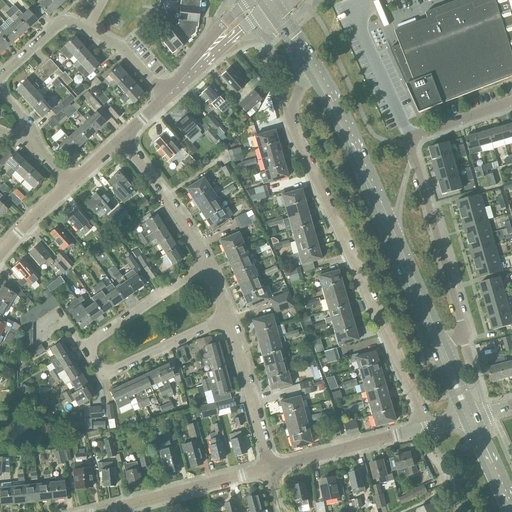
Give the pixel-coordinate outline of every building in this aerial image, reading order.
[(41,0),(44,2),(39,6),(48,17),(57,8),(49,0),(41,0)] [(49,0),(57,8),(67,0),(66,0),(49,0)] [(511,53),(495,0),(459,0),(425,13),(428,19),(395,32),(400,45),(390,49),(419,113),(511,77),(511,53)] [(511,0),(495,0),(511,53),(511,0)] [(198,14),(200,3),(180,1),(178,12),(198,14)] [(17,39),(27,30),(18,20),(14,15),(9,10),(4,14),(8,18),(3,23),(8,28),(17,39)] [(18,20),(27,30),(36,22),(27,12),(18,20)] [(178,12),(177,24),(194,33),(195,33),(194,32),(194,28),(197,28),(198,14),(178,12)] [(194,33),(177,24),(168,31),(181,47),(191,38),(190,36),(194,33)] [(0,37),(8,47),(17,39),(8,28),(4,33),(0,28),(0,37)] [(171,54),(181,47),(168,31),(159,39),(171,54)] [(0,54),(8,47),(0,37),(0,54)] [(74,38),(64,47),(59,51),(67,60),(72,56),(82,47),(74,38)] [(91,56),(82,47),(72,56),(77,62),(73,66),(76,70),(91,56)] [(99,66),(91,56),(76,70),(84,79),(99,66)] [(50,60),(45,64),(53,74),(58,69),(50,60)] [(53,74),(45,64),(40,68),(49,78),(53,74)] [(108,76),(112,80),(107,85),(111,90),(116,85),(127,76),(118,66),(108,76)] [(229,70),(221,77),(230,88),(230,87),(236,94),(244,87),(241,84),(238,81),(238,80),(229,70)] [(59,77),(63,82),(68,77),(64,73),(59,77)] [(125,94),(135,85),(127,76),(116,85),(125,94)] [(72,81),(68,77),(63,82),(67,86),(72,81)] [(96,78),(86,87),(90,91),(100,83),(96,78)] [(56,79),(51,84),(55,89),(61,84),(56,79)] [(16,90),(24,100),(34,91),(37,88),(34,84),(31,87),(26,81),(16,90)] [(135,85),(125,94),(120,99),(124,104),(129,99),(133,104),(143,94),(135,85)] [(202,95),(199,97),(204,103),(207,101),(210,105),(213,108),(221,101),(218,98),(219,97),(210,87),(201,95),(202,95)] [(81,94),(76,88),(72,92),(76,98),(81,94)] [(24,100),(32,109),(43,100),(34,91),(24,100)] [(253,91),(238,104),(247,114),(262,100),(253,91)] [(87,92),(82,96),(91,106),(95,101),(87,92)] [(95,96),(99,101),(104,96),(100,92),(95,96)] [(70,94),(61,103),(65,108),(74,99),(70,94)] [(109,101),(104,96),(99,101),(103,105),(109,101)] [(43,100),(32,109),(41,119),(51,109),(47,104),(50,101),(46,97),(43,100)] [(67,110),(72,115),(77,111),(72,106),(67,110)] [(112,106),(107,110),(116,119),(121,115),(112,106)] [(61,111),(55,116),(60,121),(65,117),(63,114),(61,111)] [(96,113),(90,118),(87,114),(82,118),(86,122),(95,133),(105,124),(96,113)] [(209,114),(203,119),(212,129),(218,124),(209,114)] [(186,116),(174,126),(189,142),(199,134),(198,133),(202,130),(197,123),(195,125),(186,116)] [(51,129),(56,125),(51,120),(47,124),(51,129)] [(95,133),(86,122),(77,131),(86,141),(95,133)] [(504,140),(511,137),(511,125),(511,124),(500,128),(504,140)] [(504,140),(500,128),(489,131),(492,143),(504,140)] [(257,148),(277,142),(274,130),(254,136),(257,148)] [(77,149),(86,141),(77,131),(67,139),(77,149)] [(481,147),(492,143),(489,131),(477,134),(481,147)] [(469,150),(481,147),(477,134),(465,138),(469,150)] [(68,157),(77,149),(67,139),(64,135),(55,143),(68,157)] [(164,135),(154,143),(159,149),(156,152),(161,158),(163,156),(167,161),(179,151),(170,140),(169,141),(164,135)] [(197,150),(189,142),(184,136),(183,135),(178,139),(192,154),(197,150)] [(257,148),(260,159),(281,154),(277,142),(257,148)] [(432,160),(451,155),(448,143),(429,148),(432,160)] [(229,157),(241,154),(240,148),(228,151),(229,157)] [(10,168),(4,175),(8,179),(14,172),(24,162),(15,153),(11,157),(5,163),(10,168)] [(241,154),(229,157),(231,163),(243,159),(241,154)] [(260,159),(264,171),(284,165),(281,154),(260,159)] [(432,160),(435,172),(455,166),(451,155),(432,160)] [(189,157),(181,164),(187,170),(195,163),(189,157)] [(24,162),(14,172),(24,181),(34,171),(24,162)] [(228,165),(221,169),(226,178),(233,174),(228,165)] [(287,177),(284,165),(264,171),(267,183),(287,177)] [(458,178),(455,166),(435,172),(439,183),(458,178)] [(34,171),(24,181),(33,189),(42,179),(34,171)] [(119,173),(108,182),(116,191),(121,186),(125,191),(126,190),(127,191),(130,189),(129,187),(130,186),(126,182),(119,173)] [(493,173),(486,175),(490,187),(497,185),(493,173)] [(185,189),(193,200),(210,189),(203,178),(185,189)] [(461,190),(458,178),(439,183),(442,195),(461,190)] [(4,184),(0,187),(0,190),(3,194),(8,188),(4,184)] [(226,189),(229,193),(235,189),(232,185),(226,189)] [(255,194),(267,191),(265,185),(253,189),(255,194)] [(210,189),(193,200),(199,210),(216,199),(210,189)] [(229,193),(226,189),(219,193),(222,197),(229,193)] [(280,193),(284,207),(304,201),(301,190),(292,192),(292,189),(280,193)] [(99,190),(91,197),(92,199),(85,205),(94,214),(100,208),(106,214),(112,209),(107,203),(108,201),(99,190)] [(268,197),(267,191),(255,194),(257,200),(268,197)] [(12,193),(8,198),(17,207),(21,202),(12,193)] [(460,215),(483,208),(480,195),(457,201),(460,215)] [(199,210),(206,221),(223,209),(216,199),(199,210)] [(143,201),(133,209),(138,215),(147,207),(143,201)] [(304,201),(284,207),(287,218),(308,213),(304,201)] [(487,221),(483,208),(460,215),(464,227),(487,221)] [(223,209),(206,221),(212,230),(229,219),(223,209)] [(237,224),(248,218),(254,215),(252,210),(245,214),(245,213),(234,218),(237,224)] [(76,211),(66,219),(77,231),(82,227),(86,232),(90,228),(86,224),(87,223),(76,211)] [(291,230),(311,225),(308,213),(287,218),(288,219),(282,220),(284,226),(289,224),(291,230)] [(142,229),(146,230),(137,235),(140,240),(163,226),(156,215),(141,225),(143,228),(142,229)] [(248,218),(237,224),(240,229),(250,223),(248,218)] [(464,227),(468,240),(491,233),(487,221),(464,227)] [(311,225),(291,230),(294,242),(314,236),(311,225)] [(169,237),(163,226),(140,240),(144,245),(155,238),(158,244),(169,237)] [(57,228),(50,235),(55,241),(54,242),(59,247),(60,246),(66,252),(74,246),(71,243),(57,228)] [(98,229),(93,233),(101,242),(106,238),(98,229)] [(219,241),(224,253),(243,245),(238,233),(219,241)] [(468,240),(471,253),(494,246),(491,233),(468,240)] [(294,242),(297,253),(318,248),(314,236),(294,242)] [(169,237),(158,244),(165,254),(176,247),(169,237)] [(39,245),(29,253),(40,265),(43,262),(47,267),(53,262),(49,258),(49,257),(39,245)] [(224,253),(229,264),(248,256),(243,245),(224,253)] [(494,246),(471,253),(475,265),(498,259),(494,246)] [(165,254),(160,258),(163,263),(168,259),(172,265),(183,258),(176,247),(165,254)] [(318,248),(297,253),(301,265),(321,259),(318,248)] [(56,256),(61,262),(68,269),(73,265),(61,252),(56,256)] [(137,257),(143,267),(148,264),(142,254),(137,257)] [(122,277),(125,282),(132,293),(143,285),(136,275),(141,272),(130,256),(124,259),(132,270),(122,277)] [(234,275),(253,267),(248,256),(229,264),(234,275)] [(15,267),(14,268),(25,280),(25,279),(30,285),(38,279),(33,273),(33,272),(23,260),(22,259),(19,262),(20,263),(18,263),(16,265),(15,267)] [(502,272),(498,259),(475,265),(479,279),(502,272)] [(68,269),(61,262),(56,266),(63,274),(68,269)] [(150,265),(144,269),(152,280),(157,275),(150,265)] [(268,269),(270,274),(277,271),(275,266),(268,269)] [(234,275),(238,286),(258,278),(253,267),(234,275)] [(289,277),(300,273),(298,268),(287,271),(289,277)] [(270,274),(268,269),(261,272),(263,277),(270,274)] [(117,271),(113,274),(117,280),(122,277),(117,271)] [(317,274),(321,288),(342,283),(338,271),(326,274),(325,272),(317,274)] [(300,273),(289,277),(290,282),(302,279),(300,273)] [(46,287),(51,293),(65,282),(61,277),(46,287)] [(238,286),(243,297),(263,289),(258,278),(238,286)] [(480,283),(483,295),(503,290),(499,278),(480,283)] [(101,314),(112,307),(104,296),(101,291),(106,288),(102,282),(92,289),(96,295),(90,298),(94,304),(101,314)] [(122,300),(132,293),(125,282),(115,289),(122,300)] [(321,288),(325,299),(345,294),(342,283),(321,288)] [(19,307),(11,302),(15,296),(2,288),(0,291),(0,301),(8,306),(16,311),(19,307)] [(122,300),(115,289),(104,296),(112,307),(122,300)] [(263,289),(243,297),(248,308),(260,302),(261,305),(268,301),(263,289)] [(483,295),(487,307),(506,301),(503,290),(483,295)] [(270,305),(289,299),(287,292),(267,298),(270,305)] [(18,297),(25,305),(29,301),(23,293),(18,297)] [(325,299),(328,311),(348,305),(345,294),(325,299)] [(46,299),(53,309),(58,306),(51,296),(46,299)] [(91,321),(101,314),(94,304),(88,307),(81,297),(76,300),(80,305),(91,321)] [(41,303),(48,313),(53,309),(46,299),(41,303)] [(289,299),(270,305),(272,313),(292,306),(289,299)] [(8,306),(0,301),(0,315),(2,317),(8,306)] [(509,313),(506,301),(487,307),(490,318),(509,313)] [(48,313),(41,303),(36,306),(43,316),(48,313)] [(81,329),(91,321),(80,305),(69,312),(81,329)] [(330,318),(324,319),(325,322),(326,324),(331,323),(351,317),(348,305),(328,311),(330,318)] [(37,321),(43,316),(36,306),(30,311),(37,321)] [(32,324),(37,321),(30,311),(20,317),(32,324)] [(511,325),(511,322),(509,313),(490,318),(493,330),(495,330),(503,328),(511,325)] [(251,320),(255,332),(275,327),(273,320),(276,319),(275,314),(272,315),(251,320)] [(32,329),(32,324),(20,317),(20,329),(32,329)] [(331,323),(335,335),(355,329),(351,317),(331,323)] [(11,329),(14,324),(5,319),(2,324),(11,329)] [(14,324),(11,329),(19,333),(19,326),(14,324)] [(278,338),(275,327),(255,332),(258,344),(278,338)] [(358,340),(355,329),(335,335),(338,346),(358,340)] [(16,337),(15,336),(8,332),(3,342),(11,346),(16,337)] [(218,343),(212,345),(210,337),(197,341),(202,360),(200,360),(200,361),(221,355),(218,343)] [(278,338),(258,344),(261,355),(281,350),(278,338)] [(509,338),(502,339),(505,349),(506,352),(511,350),(511,347),(511,348),(509,338)] [(32,346),(32,341),(20,340),(20,354),(32,346)] [(50,363),(67,352),(61,342),(50,349),(54,355),(48,359),(50,363)] [(41,346),(29,353),(32,358),(44,351),(41,346)] [(287,349),(281,350),(261,355),(264,367),(285,362),(290,360),(290,363),(298,361),(296,355),(289,357),(287,349)] [(326,358),(337,354),(336,349),(324,352),(326,358)] [(488,355),(485,356),(487,363),(490,362),(494,361),(497,360),(499,359),(497,353),(495,349),(490,350),(492,355),(488,355)] [(57,360),(60,366),(49,373),(51,377),(74,363),(67,352),(50,363),(51,364),(57,360)] [(356,364),(358,369),(378,363),(375,352),(368,353),(350,358),(352,365),(356,364)] [(337,354),(326,358),(327,363),(339,360),(337,354)] [(225,368),(221,355),(200,361),(196,363),(197,368),(204,367),(204,366),(210,365),(212,371),(225,368)] [(185,356),(179,359),(181,365),(188,362),(185,356)] [(499,359),(504,379),(511,376),(511,361),(506,363),(504,358),(499,359)] [(495,366),(489,368),(492,382),(504,379),(499,359),(497,360),(494,361),(495,366)] [(285,362),(264,367),(268,379),(288,373),(285,362)] [(70,381),(81,374),(74,363),(51,377),(55,383),(60,379),(64,385),(70,382),(70,381)] [(177,387),(181,385),(182,384),(178,374),(176,375),(170,363),(167,364),(155,370),(161,382),(164,387),(167,394),(172,392),(166,380),(173,376),(177,387)] [(358,369),(361,381),(381,375),(378,363),(358,369)] [(225,368),(212,371),(214,378),(208,380),(208,379),(201,381),(202,387),(228,380),(225,368)] [(155,370),(144,375),(149,387),(161,382),(155,370)] [(288,373),(268,379),(271,390),(279,388),(280,390),(292,387),(288,373)] [(76,391),(87,385),(81,374),(70,381),(70,382),(76,391)] [(149,387),(144,375),(132,381),(145,407),(150,404),(149,402),(144,390),(149,387)] [(363,385),(359,386),(361,393),(365,392),(385,387),(384,384),(381,375),(361,381),(363,384),(363,385)] [(216,396),(218,403),(228,400),(227,394),(231,393),(228,380),(202,387),(204,393),(211,391),(211,390),(216,389),(218,396),(216,396)] [(299,383),(301,389),(312,386),(311,380),(299,383)] [(139,409),(145,407),(132,381),(121,386),(128,401),(134,398),(139,409)] [(87,385),(76,391),(83,403),(94,396),(87,385)] [(110,391),(115,403),(119,410),(130,404),(128,401),(121,386),(117,388),(116,386),(109,389),(110,391)] [(312,386),(301,389),(302,395),(314,392),(312,386)] [(162,396),(167,394),(164,387),(159,390),(162,396)] [(388,398),(385,387),(365,392),(366,398),(361,400),(362,403),(355,405),(356,410),(363,408),(363,405),(368,404),(388,398)] [(65,399),(71,395),(68,390),(62,394),(65,399)] [(71,395),(65,399),(68,404),(74,400),(71,395)] [(282,414),(303,409),(300,397),(279,402),(282,414)] [(368,404),(371,416),(392,410),(388,398),(368,404)] [(233,399),(228,400),(218,403),(213,404),(215,412),(223,410),(235,407),(233,399)] [(216,414),(215,412),(213,404),(196,409),(198,419),(216,414)] [(106,405),(108,420),(114,419),(112,405),(106,405)] [(101,419),(100,407),(89,408),(90,420),(90,419),(101,419)] [(282,414),(285,426),(306,420),(303,409),(282,414)] [(395,422),(392,410),(371,416),(375,427),(395,422)] [(306,420),(285,426),(288,437),(309,432),(312,431),(310,423),(307,424),(306,420)] [(355,420),(349,422),(352,433),(358,432),(355,420)] [(352,433),(349,422),(343,423),(346,435),(352,433)] [(196,423),(188,425),(191,439),(199,437),(196,423)] [(340,437),(337,425),(331,426),(334,438),(340,437)] [(331,426),(325,428),(328,439),(334,438),(331,426)] [(239,432),(229,435),(234,455),(236,455),(238,456),(242,455),(243,453),(245,453),(242,438),(241,438),(239,432)] [(309,432),(288,437),(291,449),(312,444),(309,432)] [(211,446),(209,447),(212,461),(214,461),(215,462),(219,461),(220,459),(224,458),(220,444),(218,438),(209,440),(211,446)] [(111,440),(103,442),(107,458),(115,456),(111,440)] [(196,442),(181,446),(183,453),(186,452),(190,467),(191,467),(192,468),(195,467),(197,465),(202,464),(199,456),(200,455),(198,449),(196,442)] [(163,467),(166,467),(168,473),(169,473),(171,473),(174,473),(174,471),(179,470),(175,456),(177,455),(175,447),(161,450),(161,451),(159,452),(163,467)] [(68,448),(61,450),(64,462),(70,460),(68,448)] [(55,453),(56,460),(57,465),(64,463),(61,451),(55,453)] [(394,458),(389,460),(392,471),(397,469),(397,470),(408,467),(410,475),(417,473),(414,465),(413,465),(410,453),(402,455),(401,453),(395,455),(395,457),(394,457),(394,458)] [(147,455),(140,457),(142,468),(149,466),(147,455)] [(383,461),(370,464),(374,479),(379,478),(381,484),(387,482),(386,477),(387,476),(383,461)] [(123,465),(128,486),(141,483),(136,462),(126,465),(125,463),(123,463),(123,465)] [(83,488),(82,466),(81,463),(73,464),(74,470),(75,489),(83,488)] [(112,463),(97,464),(98,471),(101,471),(101,480),(103,479),(104,486),(115,485),(114,469),(112,470),(112,463)] [(82,466),(83,488),(92,487),(90,469),(88,469),(87,466),(82,466)] [(353,489),(354,494),(365,492),(364,487),(365,487),(361,472),(349,474),(352,490),(353,489)] [(323,486),(321,487),(323,501),(340,498),(335,477),(322,480),(323,486)] [(50,484),(52,500),(65,498),(63,482),(50,484)] [(52,500),(50,484),(37,485),(39,501),(52,500)] [(305,484),(293,487),(295,493),(293,494),(295,503),(297,502),(298,507),(308,504),(307,500),(309,499),(305,484)] [(39,501),(37,485),(24,487),(26,503),(39,501)] [(424,486),(413,492),(416,498),(427,492),(424,486)] [(26,503),(24,487),(11,488),(13,504),(26,503)] [(13,504),(11,488),(0,489),(0,504),(0,505),(13,504)] [(414,499),(411,493),(400,499),(403,504),(414,499)] [(355,501),(354,494),(345,496),(348,510),(362,507),(360,499),(355,501)] [(382,495),(375,497),(378,508),(385,507),(382,495)] [(258,496),(247,499),(250,511),(261,511),(261,510),(262,510),(258,496)] [(238,511),(236,502),(225,504),(227,511),(238,511)]
